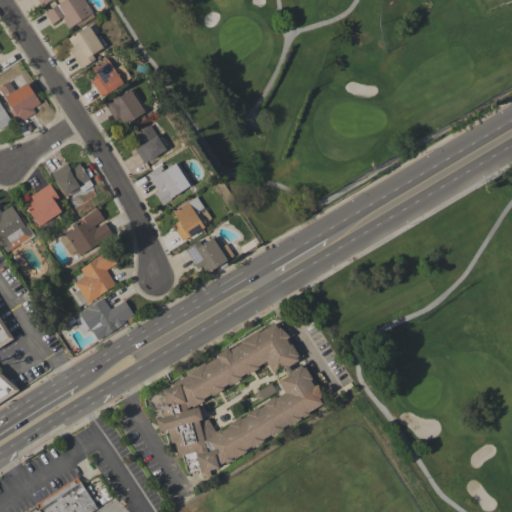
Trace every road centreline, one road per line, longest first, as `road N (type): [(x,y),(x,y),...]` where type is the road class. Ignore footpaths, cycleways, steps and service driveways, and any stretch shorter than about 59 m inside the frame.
road 1 (residential): [(0,1),(116,182),(145,240),(152,275)]
road 2 (primary): [(328,245),(511,136)]
road 3 (primary): [(0,461),(109,393)]
